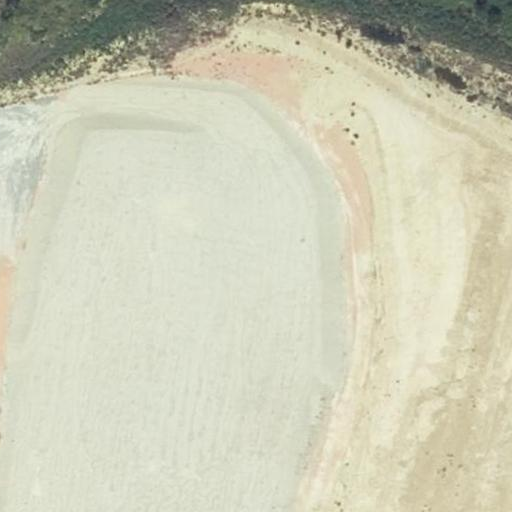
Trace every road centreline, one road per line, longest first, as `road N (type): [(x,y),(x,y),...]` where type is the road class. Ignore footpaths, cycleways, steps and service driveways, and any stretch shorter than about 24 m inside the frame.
road 1 (track): [(0,120),(110,63),(163,50),(278,44),(400,77),(443,97),(511,150)]
road 2 (track): [(423,511),(443,455),(476,222),(468,200)]
